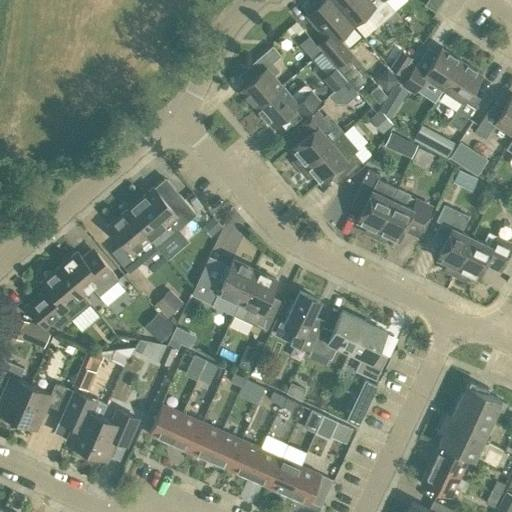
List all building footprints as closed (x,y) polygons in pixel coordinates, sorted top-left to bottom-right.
[(339,37),(353,24),(331,0),(322,0),(319,4),(318,2),(314,2),(307,8),(306,12),(308,13),(306,14),(325,36),(316,44),(335,67),(346,79),(356,90),(366,81),(347,59),(354,53),(339,37)] [(331,0),(353,24),(366,13),(377,26),(395,11),(385,0),(331,0)] [(256,107),(282,85),(274,75),(280,70),(273,62),(280,55),(272,45),(254,61),(261,70),(240,88),(256,107)] [(442,89),(461,60),(441,47),(427,69),(415,62),(401,85),(414,93),(424,77),(442,89)] [(401,75),(412,58),(400,50),(389,67),(401,75)] [(461,60),(442,89),(462,101),(451,116),(463,124),(476,104),(466,97),(481,73),(461,60)] [(337,86),(346,79),(335,67),(327,74),(337,86)] [(355,90),(356,90),(346,79),(337,86),(327,95),(333,102),(345,104),(358,93),(355,90)] [(390,120),(407,90),(395,83),(379,109),(390,120)] [(282,85),(256,107),(271,125),(293,106),(301,115),(319,100),(310,90),(306,84),(305,84),(304,84),(290,95),(282,85)] [(377,85),(369,92),(378,102),(386,95),(377,85)] [(511,133),(511,94),(499,115),(489,108),(474,130),(485,138),(495,123),(511,133)] [(331,143),(331,141),(324,133),(331,126),(325,120),(327,119),(317,108),(297,126),(305,135),(291,147),(298,156),(298,161),(295,163),(300,169),(331,143)] [(421,125),(413,139),(446,157),(454,143),(421,125)] [(361,161),(354,152),(358,149),(343,131),(331,141),(331,143),(300,169),(305,174),(307,172),(312,172),(320,181),(332,171),(340,180),(361,161)] [(401,137),(390,132),(385,144),(395,149),(401,137)] [(460,164),(470,149),(459,141),(449,157),(460,164)] [(436,155),(418,147),(411,160),(429,169),(436,155)] [(373,236),(397,187),(378,178),(380,173),(368,168),(350,206),(361,210),(357,220),(367,225),(369,230),(367,233),(373,236)] [(461,205),(473,186),(457,175),(445,194),(461,205)] [(149,237),(157,246),(196,213),(179,194),(168,203),(152,184),(124,208),(125,210),(149,237)] [(397,187),(373,236),(380,239),(382,236),(386,234),(397,239),(402,227),(418,235),(432,204),(415,196),(415,198),(409,195),(410,193),(397,187)] [(501,199),(504,192),(495,189),(491,199),(497,201),(498,198),(501,199)] [(440,222),(434,235),(445,240),(436,258),(447,263),(448,267),(447,271),(453,273),(471,236),(461,232),(469,215),(443,203),(435,220),(440,222)] [(140,244),(149,237),(125,210),(107,225),(122,242),(113,249),(129,269),(148,254),(140,244)] [(221,226),(212,216),(202,226),(211,236),(221,226)] [(471,236),(453,273),(460,277),(461,273),(466,272),(476,277),(483,262),(499,270),(511,243),(488,231),(483,242),(471,236)] [(118,279),(97,253),(91,247),(81,256),(76,251),(58,266),(82,293),(82,294),(82,293),(91,286),(99,295),(118,279)] [(233,314),(254,269),(233,259),(223,280),(212,274),(201,299),(233,314)] [(52,271),(42,270),(42,280),(40,281),(41,283),(41,291),(25,304),(35,316),(59,328),(79,311),(90,302),(82,293),(82,294),(82,293),(58,266),(52,271)] [(254,269),(233,314),(266,329),(280,299),(269,294),(276,279),(254,269)] [(182,302),(169,289),(154,304),(167,317),(182,302)] [(310,349),(321,325),(310,320),(319,300),(298,290),(283,322),(279,320),(273,334),(310,351),(311,349),(310,349)] [(310,349),(311,349),(331,359),(337,346),(348,351),(363,320),(341,310),(332,330),(321,325),(310,349)] [(22,340),(30,322),(16,316),(8,334),(22,340)] [(363,320),(348,351),(360,357),(354,370),(375,379),(386,355),(375,350),(385,330),(363,320)] [(114,356),(131,361),(136,345),(119,340),(114,356)] [(168,366),(176,348),(166,344),(158,361),(168,366)] [(250,371),(259,350),(246,344),(237,365),(250,371)] [(205,359),(205,358),(193,353),(189,363),(201,369),(205,359)] [(0,410),(15,417),(30,384),(18,379),(24,367),(3,358),(0,365),(0,383),(5,385),(0,395),(0,410)] [(205,359),(201,368),(213,373),(217,364),(205,359)] [(73,383),(88,389),(96,371),(81,364),(73,383)] [(241,386),(245,377),(233,372),(229,381),(241,386)] [(245,377),(241,386),(252,391),(256,382),(245,377)] [(30,384),(15,417),(35,427),(45,403),(57,408),(67,386),(55,381),(49,393),(30,384)] [(306,389),(298,385),(294,395),(301,399),(306,389)] [(470,385),(466,394),(461,392),(451,413),(457,415),(448,435),(442,432),(438,443),(468,457),(467,457),(473,459),(500,398),(470,385)] [(85,449),(100,415),(106,403),(72,388),(61,413),(74,418),(65,440),(85,449)] [(280,404),(284,395),(272,390),(268,399),(280,404)] [(284,395),(280,404),(292,409),(296,401),(284,395)] [(169,442),(182,412),(162,403),(148,433),(169,442)] [(100,415),(85,449),(106,458),(114,440),(127,445),(139,417),(115,406),(109,419),(100,415)] [(319,422),(323,414),(311,408),(307,417),(319,422)] [(188,451),(202,421),(182,412),(169,442),(188,451)] [(323,414),(319,422),(315,431),(329,437),(333,428),(331,428),(334,419),(323,414)] [(208,460),(221,430),(202,421),(188,451),(208,460)] [(228,468),(241,438),(221,430),(208,460),(228,468)] [(247,477),(261,447),(241,438),(228,468),(247,477)] [(459,476),(467,457),(468,457),(438,443),(429,462),(459,476)] [(267,486),(280,456),(261,447),(247,477),(267,486)] [(287,495),(300,465),(280,456),(267,486),(287,495)] [(459,477),(459,476),(429,462),(420,483),(450,496),(455,484),(462,487),(466,480),(459,477)] [(300,465),(287,495),(307,504),(320,474),(300,465)] [(490,490),(499,494),(504,483),(496,479),(490,490)] [(511,491),(507,489),(501,500),(511,505),(511,491)] [(493,506),(499,494),(490,490),(484,503),(493,506)] [(458,511),(459,511),(432,499),(428,509),(412,501),(406,511),(458,511)]
